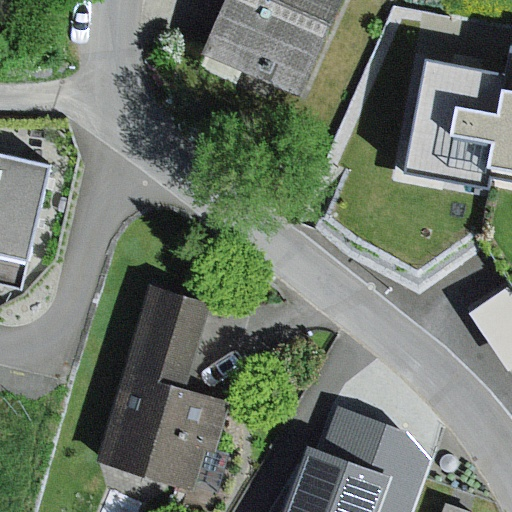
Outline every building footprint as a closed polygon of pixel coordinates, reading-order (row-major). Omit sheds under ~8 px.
[(334,0),(218,0),(191,55),(286,101),(334,0)] [(511,59),(446,54),(432,211),(511,218),(511,59)] [(39,169),(0,158),(0,263),(12,267),(39,169)] [(210,302),(144,284),(93,472),(193,499),(217,410),(183,401),(210,302)] [(511,369),(511,289),(475,312),(511,369)] [(379,511),(398,468),(330,440),(308,495),(350,511),(379,511)]
